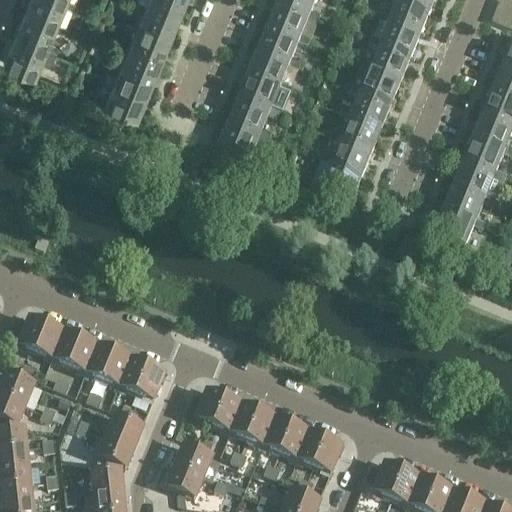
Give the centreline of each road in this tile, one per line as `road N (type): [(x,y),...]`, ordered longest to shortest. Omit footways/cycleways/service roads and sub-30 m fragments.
road 1 (unclassified): [(398,199),(479,0)]
road 2 (residential): [(192,361),(372,434)]
road 3 (residential): [(21,289),(192,361)]
road 4 (residential): [(138,511),(138,486),(192,361)]
road 5 (residential): [(372,434),(511,485)]
